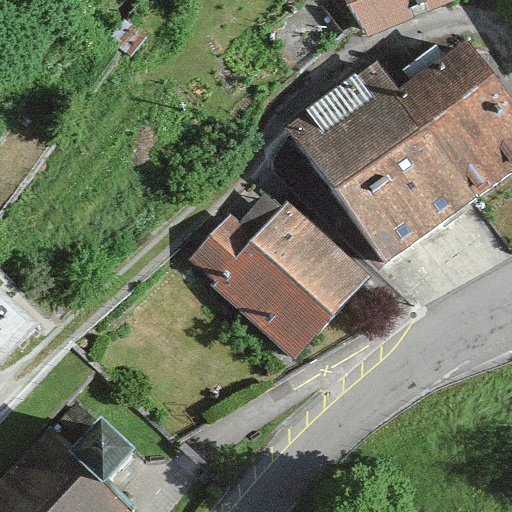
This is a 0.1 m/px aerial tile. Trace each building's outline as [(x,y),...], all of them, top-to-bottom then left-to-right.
[(448,1),(448,0),(348,0),(370,31),(448,1)] [(380,70),(289,141),(390,272),(511,177),(511,130),(460,64),(407,105),(380,70)] [(364,288),(261,194),(193,269),(296,363),(364,288)] [(0,283),(0,311),(14,298),(0,283)] [(75,457),(49,432),(0,481),(0,511),(126,511),(110,496),(133,472),(95,436),(75,457)]
